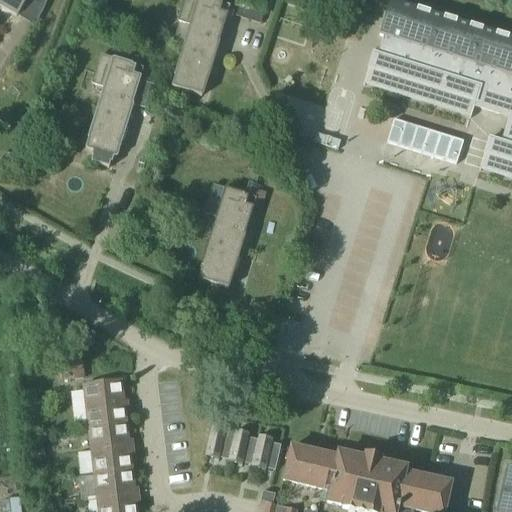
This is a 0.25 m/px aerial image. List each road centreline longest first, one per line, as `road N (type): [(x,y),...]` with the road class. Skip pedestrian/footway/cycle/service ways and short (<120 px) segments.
road 1 (residential): [(511,433),(153,345)]
road 2 (residential): [(153,345),(0,258)]
road 3 (residential): [(160,511),(146,362),(153,345)]
